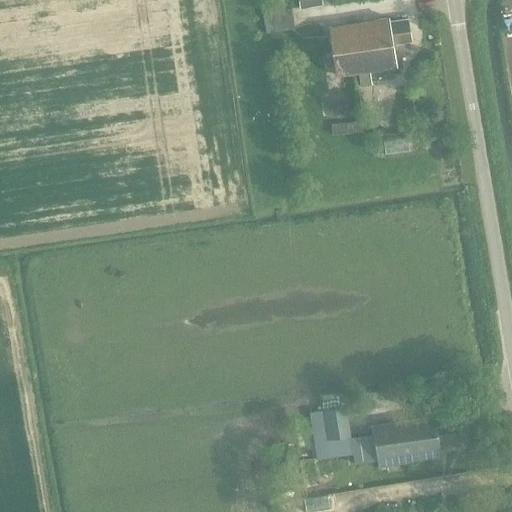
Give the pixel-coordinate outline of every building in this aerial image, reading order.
[(321,0),(299,0),(301,9),(322,6),(321,0)] [(292,8),(263,13),(267,35),(295,30),(292,8)] [(393,44),(411,42),(408,20),(390,23),(389,18),(329,27),(337,76),(397,67),(393,44)] [(333,136),(364,132),(363,120),(332,124),(333,136)] [(348,406),(310,412),(315,445),(317,458),(331,457),(331,455),(353,453),(351,437),(353,437),(348,406)] [(379,467),(411,462),(424,460),(442,457),(440,445),(458,442),(455,420),(437,423),(435,417),(372,426),(379,467)]
